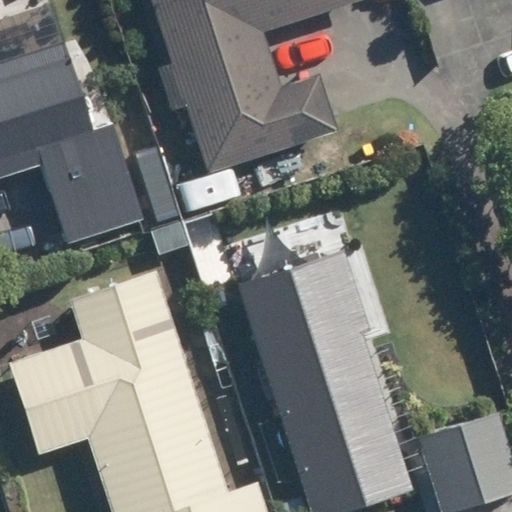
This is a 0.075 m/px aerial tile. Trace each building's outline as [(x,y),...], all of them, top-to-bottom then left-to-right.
[(144,0),(178,102),(201,169),(331,127),(311,71),(273,83),(255,27),(337,0),(144,0)] [(0,171),(33,162),(58,238),(134,214),(105,122),(84,127),(55,38),(0,55),(0,171)] [(197,178),(179,184),(189,213),(207,208),(197,178)] [(325,247),(226,279),(302,511),(320,511),(398,486),(325,247)] [(76,340),(7,361),(35,453),(84,438),(107,511),(261,511),(251,482),(223,491),(153,269),(63,297),(76,340)] [(511,462),(496,413),(417,439),(441,511),(446,511),(511,489),(511,462)] [(302,511),(297,496),(275,503),(278,511),(302,511)]
